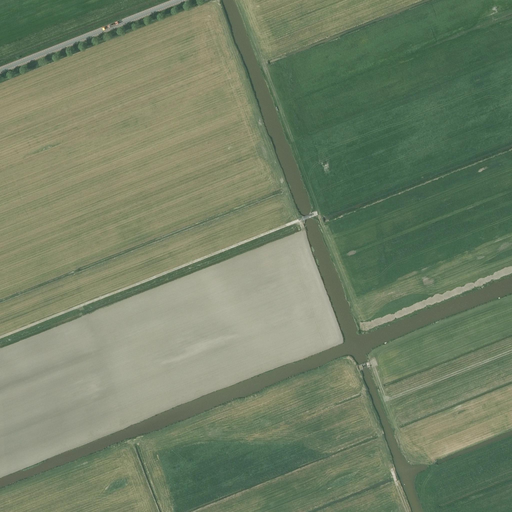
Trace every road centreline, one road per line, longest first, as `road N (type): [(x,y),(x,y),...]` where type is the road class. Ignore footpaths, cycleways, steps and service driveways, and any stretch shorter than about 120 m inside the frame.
road 1 (track): [(318,212),(0,338)]
road 2 (track): [(323,226),(238,0)]
road 3 (tertiary): [(0,70),(179,0)]
road 4 (track): [(370,363),(386,400),(511,351)]
road 5 (track): [(358,369),(407,511)]
